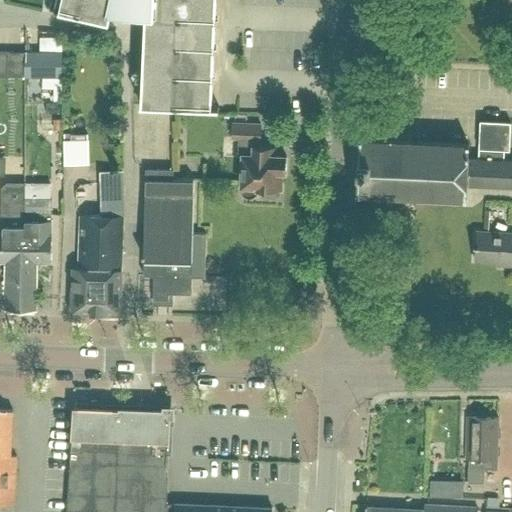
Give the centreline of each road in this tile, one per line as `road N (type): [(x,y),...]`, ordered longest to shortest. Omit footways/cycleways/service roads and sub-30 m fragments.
road 1 (residential): [(331,366),(346,0)]
road 2 (tertiary): [(331,366),(0,355)]
road 3 (tertiary): [(511,374),(331,366)]
road 4 (unclassified): [(327,511),(331,366)]
